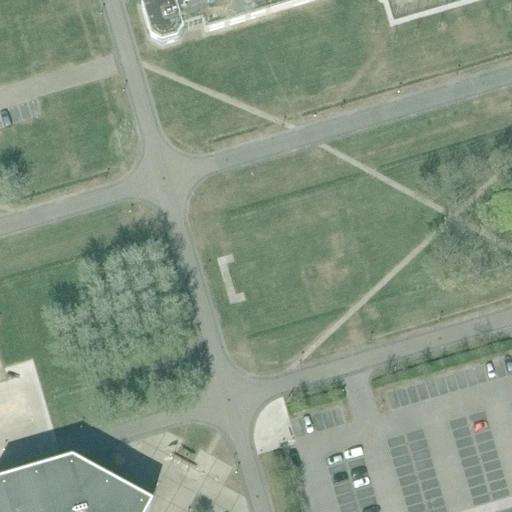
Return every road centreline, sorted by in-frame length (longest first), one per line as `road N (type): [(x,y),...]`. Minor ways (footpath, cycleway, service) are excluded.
road 1 (unclassified): [(163,179),(511,76)]
road 2 (unclassified): [(511,317),(228,400)]
road 3 (unclassified): [(163,179),(228,400)]
road 4 (unclassified): [(110,0),(163,179)]
road 5 (unclassified): [(228,400),(59,450)]
road 6 (unclassified): [(0,227),(163,179)]
